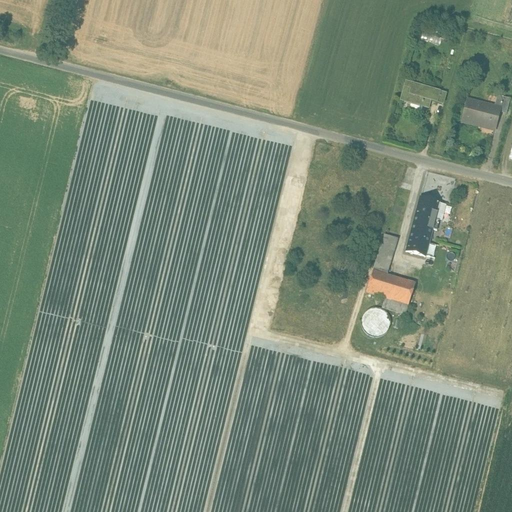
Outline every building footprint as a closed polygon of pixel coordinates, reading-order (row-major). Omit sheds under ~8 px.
[(439,92),(406,83),(401,101),(411,103),(410,108),(420,111),(421,106),(428,108),(430,101),(436,103),(439,92)] [(446,94),(439,92),(436,103),(443,105),(446,94)] [(494,108),(468,101),(463,122),(494,130),(499,113),(506,115),(510,99),(497,96),(494,108)] [(439,204),(421,199),(416,219),(415,218),(413,225),(432,230),(436,231),(439,221),(435,220),(439,204)] [(432,230),(413,225),(406,252),(425,257),(432,230)] [(384,235),(373,271),(387,275),(398,240),(384,235)] [(387,275),(373,271),(366,293),(385,299),(408,306),(415,284),(387,275)] [(408,306),(385,299),(382,309),(405,316),(408,306)]
